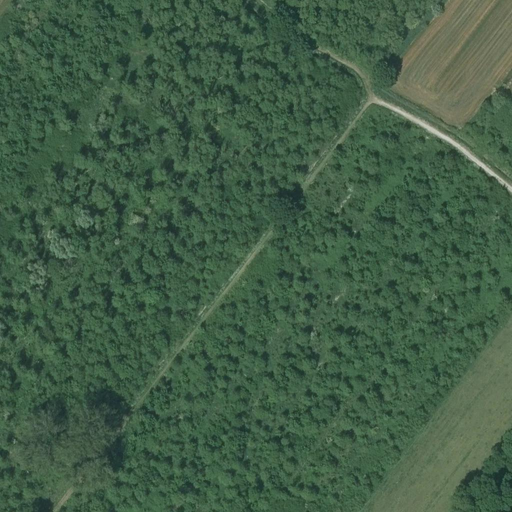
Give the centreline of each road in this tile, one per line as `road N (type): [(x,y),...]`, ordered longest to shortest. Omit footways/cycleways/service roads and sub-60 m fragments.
road 1 (track): [(55,511),(371,100)]
road 2 (track): [(511,201),(418,308),(381,370),(265,511)]
road 3 (track): [(371,100),(444,138),(511,191)]
road 4 (track): [(371,100),(360,74),(257,0)]
